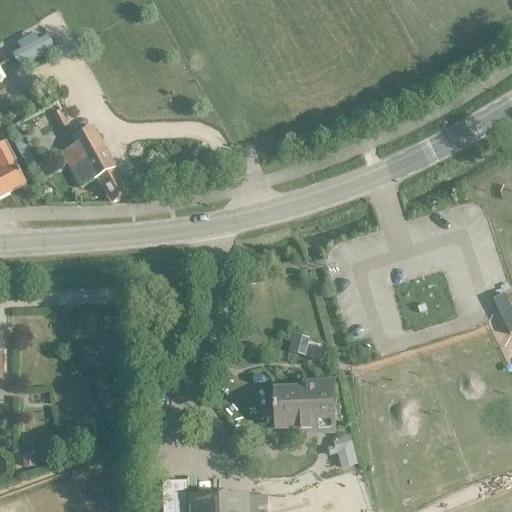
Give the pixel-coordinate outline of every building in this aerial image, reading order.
[(111,207),(129,197),(91,131),(73,141),(75,146),(60,155),(81,190),(97,181),(111,207)] [(0,200),(27,187),(17,167),(18,166),(8,147),(0,150),(0,200)] [(314,385),(314,391),(274,392),(274,414),(280,414),(280,430),(299,430),(299,435),(333,434),(332,415),(334,415),(333,385),(314,385)] [(355,461),(349,438),(333,442),(335,449),(328,450),(330,457),(337,456),(339,465),(355,461)] [(249,511),(249,497),(189,500),(189,511),(249,511)]
